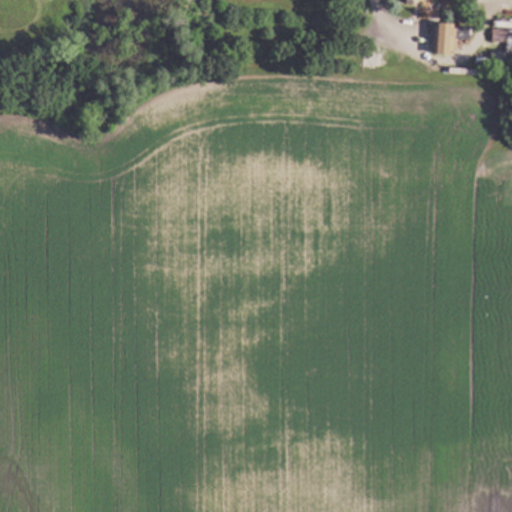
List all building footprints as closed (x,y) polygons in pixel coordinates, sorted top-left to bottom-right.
[(457,24),(457,26),(472,27),(471,40),(459,39),(458,53),(454,52),(454,54),(433,53),(434,36),(430,36),(431,23),(457,24)] [(499,25),(498,28),(511,28),(511,63),(492,63),(492,51),(505,51),(505,41),(493,41),(492,29),(491,29),(491,25),(499,25)] [(360,51),(356,59),(347,53),(351,45),(360,51)] [(241,57),(233,60),(230,51),(237,48),(241,57)] [(332,63),(328,68),(319,61),(322,56),(332,63)]
